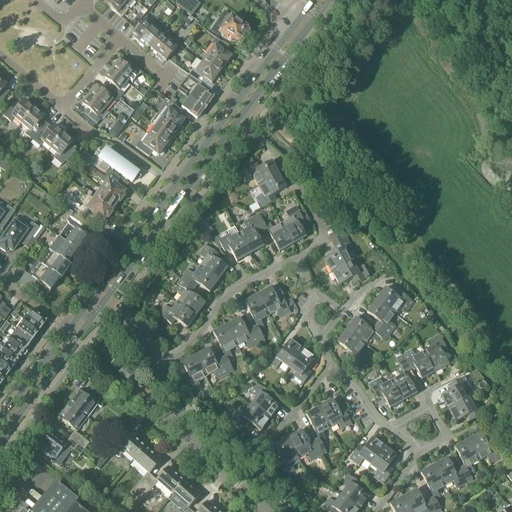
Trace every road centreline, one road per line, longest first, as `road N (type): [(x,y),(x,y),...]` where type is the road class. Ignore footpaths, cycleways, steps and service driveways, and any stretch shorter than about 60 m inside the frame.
road 1 (secondary): [(294,23),(86,295)]
road 2 (secondary): [(102,307),(306,32)]
road 3 (residential): [(269,511),(181,431),(156,364)]
road 4 (residential): [(156,364),(185,351),(228,292),(296,259)]
road 5 (residential): [(296,259),(325,237),(264,144)]
road 6 (secondary): [(0,442),(78,339)]
